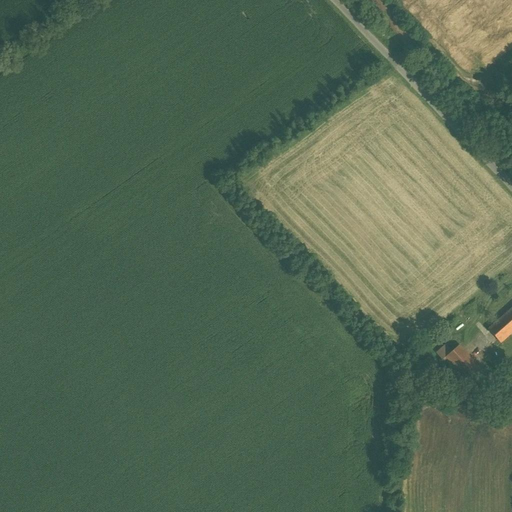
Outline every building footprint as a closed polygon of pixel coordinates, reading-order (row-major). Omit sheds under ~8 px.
[(511,309),(501,319),(511,330),(511,309)] [(511,332),(511,330),(501,319),(488,330),(500,343),(511,332)] [(451,353),(446,358),(455,368),(468,357),(458,346),(451,353)] [(445,347),(437,354),(443,360),(446,358),(451,353),(445,347)] [(468,357),(455,368),(456,369),(450,374),(456,380),(461,375),(469,384),(481,372),(468,357)] [(429,358),(417,368),(425,377),(437,366),(429,358)]
